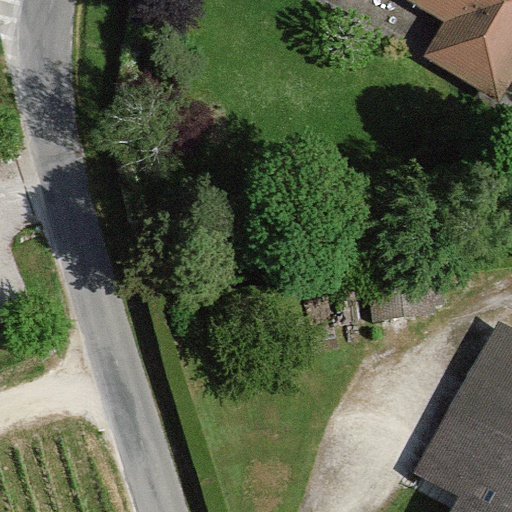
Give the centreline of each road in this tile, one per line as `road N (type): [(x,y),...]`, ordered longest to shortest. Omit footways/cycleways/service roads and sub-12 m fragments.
road 1 (tertiary): [(163,511),(64,178),(48,92),(52,0)]
road 2 (track): [(122,378),(0,420)]
